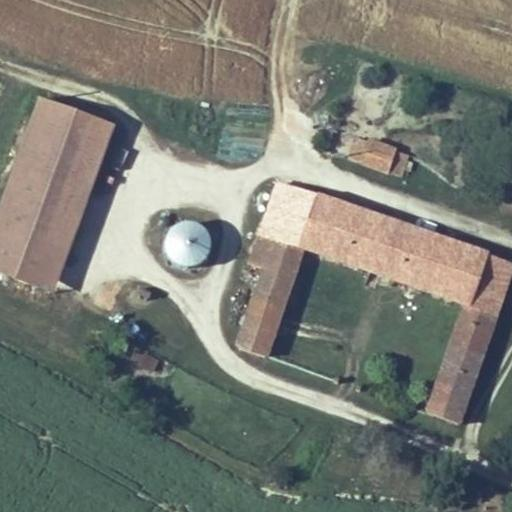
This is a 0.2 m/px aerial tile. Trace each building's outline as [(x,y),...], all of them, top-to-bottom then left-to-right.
[(0,277),(54,298),(116,128),(39,100),(0,207),(0,277)] [(346,160),(359,164),(366,142),(353,138),(346,160)] [(395,149),(367,139),(366,142),(359,164),(358,167),(387,176),(388,174),(394,152),(395,149)] [(394,152),(388,174),(401,178),(408,156),(394,152)] [(314,199),(273,184),(245,266),(259,272),(232,349),(264,360),(303,255),(460,309),(422,416),(459,428),(510,278),(511,272),(511,265),(487,258),(488,255),(315,196),(314,199)] [(177,267),(186,270),(196,269),(205,264),(210,256),(212,246),(209,236),(202,229),(192,226),(182,226),(174,232),(168,240),(167,250),(170,259),(177,267)] [(131,352),(127,367),(154,373),(158,358),(131,352)]
